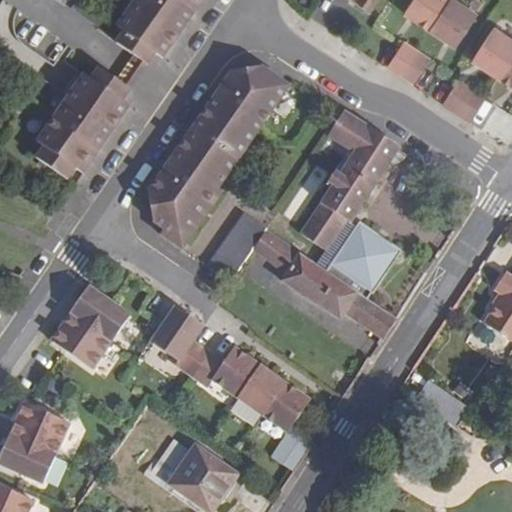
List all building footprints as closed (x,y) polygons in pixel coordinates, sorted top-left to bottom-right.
[(122,0),(107,22),(115,26),(107,38),(137,59),(145,47),(153,53),(189,0),(122,0)] [(413,0),(404,15),(430,32),(450,0),(413,0)] [(452,0),(450,0),(430,32),(455,48),(477,16),(452,0)] [(473,60),(499,77),(511,56),(511,39),(495,27),(473,60)] [(401,76),(416,53),(402,44),(387,67),(401,76)] [(414,84),(429,62),(416,53),(401,76),(414,84)] [(511,56),(499,77),(511,85),(511,56)] [(222,190),(293,87),(265,68),(236,73),(151,193),(155,225),(166,233),(163,237),(185,253),(227,192),(222,190)] [(106,104),(114,93),(83,72),(76,83),(68,78),(21,145),(29,150),(21,162),(51,183),(59,172),(67,177),(113,110),(106,104)] [(456,112),(471,90),(458,81),(443,103),(456,112)] [(469,121),(485,98),(471,90),(456,112),(469,121)] [(511,116),(499,112),(490,136),(510,144),(511,140),(511,116)] [(358,231),(351,226),(397,154),(400,149),(347,114),(330,138),(354,153),(301,234),(327,251),(317,266),(367,299),(370,294),(374,297),(403,253),(361,226),(358,231)] [(211,270),(232,285),(256,251),(267,233),(245,218),(211,270)] [(317,266),(267,233),(256,251),(286,273),(282,280),(341,321),(346,315),(384,341),(398,320),(367,299),(317,266)] [(483,328),(511,346),(511,281),(504,277),(493,294),(501,299),(483,328)] [(73,313),(113,341),(132,317),(91,289),(73,313)] [(193,342),(204,326),(176,307),(152,343),(180,361),(193,342)] [(55,338),(95,366),(113,341),(73,313),(55,338)] [(177,365),(192,376),(208,353),(193,342),(180,361),(177,365)] [(261,366),(235,348),(224,364),(213,380),(239,398),(261,366)] [(213,380),(224,364),(208,353),(192,376),(208,386),(213,380)] [(264,416),(286,383),(261,366),(239,398),(264,416)] [(349,394),(359,378),(341,366),(330,382),(349,394)] [(457,428),(470,410),(428,382),(417,400),(457,428)] [(308,458),(318,442),(294,426),(311,401),(286,383),(264,416),(289,433),(283,442),(308,458)] [(69,429),(24,408),(12,436),(56,457),(69,429)] [(432,487),(457,448),(433,432),(407,471),(432,487)] [(56,457),(12,436),(0,461),(0,464),(44,485),(56,457)] [(145,477),(162,487),(187,447),(170,437),(145,477)] [(297,474),(308,458),(283,442),(273,458),(297,474)] [(209,511),(211,511),(237,476),(197,448),(170,485),(209,511)] [(0,486),(0,511),(30,511),(35,502),(0,486)]
